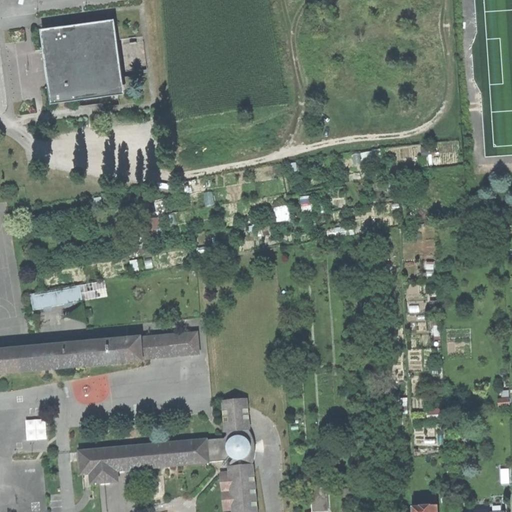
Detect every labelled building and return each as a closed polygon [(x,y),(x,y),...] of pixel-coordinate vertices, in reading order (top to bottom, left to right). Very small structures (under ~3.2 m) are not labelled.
[(110,22),(36,30),(45,104),(121,95),(114,39),(112,39),(110,22)] [(152,204),(145,207),(149,216),(156,213),(152,204)] [(148,219),(151,230),(161,227),(158,217),(148,219)] [(31,294),(34,310),(84,301),(81,285),(31,294)] [(0,350),(0,373),(142,360),(142,359),(199,354),(197,333),(0,350)] [(256,511),(252,465),(255,458),(256,451),(255,443),(253,437),(249,429),(246,400),(223,402),(227,435),(223,438),(206,440),(208,462),(226,461),(229,463),(230,473),(220,474),(224,510),(233,510),(233,511),(256,511)] [(25,420),(26,440),(46,439),(46,419),(25,420)] [(91,472),(92,482),(118,480),(118,470),(208,462),(206,440),(80,450),(82,473),(91,472)] [(311,489),(312,511),(327,510),(325,488),(311,489)]
